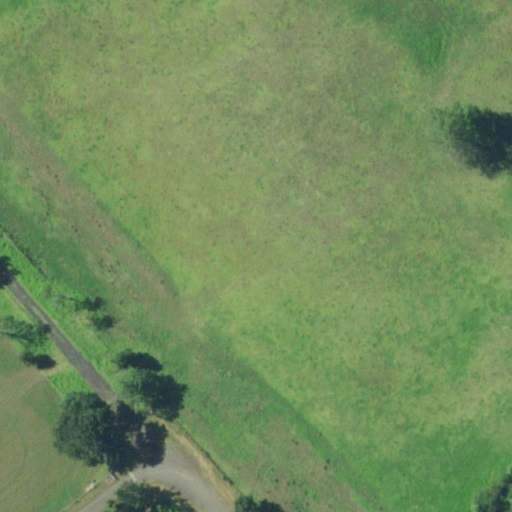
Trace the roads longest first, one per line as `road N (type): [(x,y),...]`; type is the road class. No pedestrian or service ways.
road 1 (track): [(136,464),(120,413),(0,271)]
road 2 (unclassified): [(200,511),(153,463),(114,467),(54,511)]
